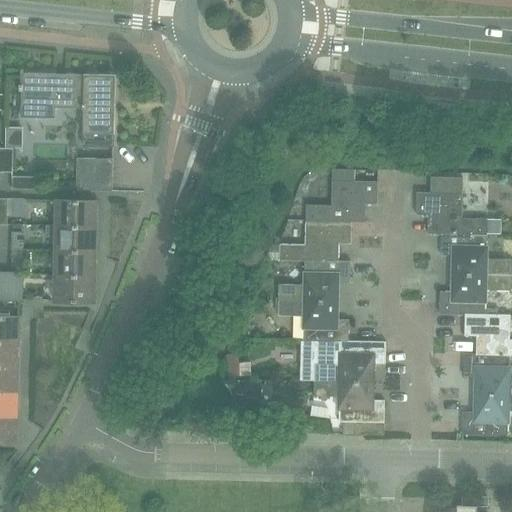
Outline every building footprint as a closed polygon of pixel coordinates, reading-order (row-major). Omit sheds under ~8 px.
[(82,108),(84,108),(84,75),(66,74),(65,79),(55,79),(55,74),(26,74),(22,74),(22,70),(20,70),(20,85),(17,85),(17,91),(21,91),(21,110),(21,119),(54,119),(54,107),(82,107),(82,108)] [(118,75),(84,75),(84,108),(83,146),(113,146),(114,78),(118,78),(118,75)] [(13,148),(1,147),(0,171),(13,171),(13,148)] [(113,159),(77,159),(76,190),(112,191),(113,159)] [(306,205),(305,221),(364,222),(365,204),(377,204),(377,182),(353,181),(354,169),(332,169),(331,206),(306,205)] [(35,177),(13,176),(12,188),(35,189),(35,177)] [(427,234),(441,234),(486,235),(486,234),(501,235),(501,220),(487,220),(461,219),(462,177),(430,176),(430,193),(416,192),(416,215),(428,215),(427,234)] [(12,199),(12,216),(22,216),(22,199),(12,199)] [(95,201),(56,200),(56,226),(95,227),(95,201)] [(279,261),(305,262),(338,262),(338,261),(339,243),(350,243),(351,222),(305,221),(305,245),(279,244),(279,261)] [(95,227),(56,226),(46,226),(46,236),(56,237),(55,251),(94,252),(95,227)] [(23,233),(11,233),(11,250),(23,250),(23,233)] [(452,256),(452,274),(511,275),(511,259),(486,259),(486,235),(441,234),(440,255),(452,256)] [(23,250),(11,250),(11,266),(23,267),(23,250)] [(94,252),(55,251),(55,275),(94,277),(94,252)] [(279,284),(278,301),(337,302),(337,283),(349,283),(350,261),(338,261),(338,262),(305,262),(304,285),(279,284)] [(11,274),(0,273),(0,299),(19,300),(21,300),(21,275),(11,274)] [(439,314),(464,315),(464,314),(485,315),(486,290),(511,291),(511,275),(452,274),(451,292),(439,292),(439,314)] [(94,277),(55,275),(54,301),(93,302),(94,277)] [(303,341),(315,341),(348,341),(349,320),(337,319),(337,302),(278,301),(278,316),(303,317),(303,341)] [(476,336),(475,354),(510,355),(511,355),(511,339),(510,339),(511,315),(485,315),(464,314),(464,315),(464,336),(476,336)] [(18,317),(0,316),(0,342),(18,343),(18,317)] [(314,366),(314,381),(373,382),(373,364),(385,364),(386,342),(348,341),(315,341),(315,347),(340,347),(340,366),(314,366)] [(18,343),(0,342),(0,366),(17,367),(18,343)] [(475,376),(474,394),(511,394),(511,379),(509,379),(510,355),(475,354),(463,354),(463,376),(475,376)] [(17,367),(0,366),(0,392),(17,392),(17,367)] [(373,382),(314,381),(313,396),(339,397),(338,422),(355,422),(355,434),(364,435),(383,435),(383,434),(384,400),(372,400),(373,382)] [(17,392),(0,392),(0,416),(16,417),(17,392)] [(511,394),(474,394),(474,412),(462,412),(461,433),(461,435),(507,436),(508,411),(511,410),(511,394)] [(16,417),(0,416),(0,441),(16,442),(16,417)]
